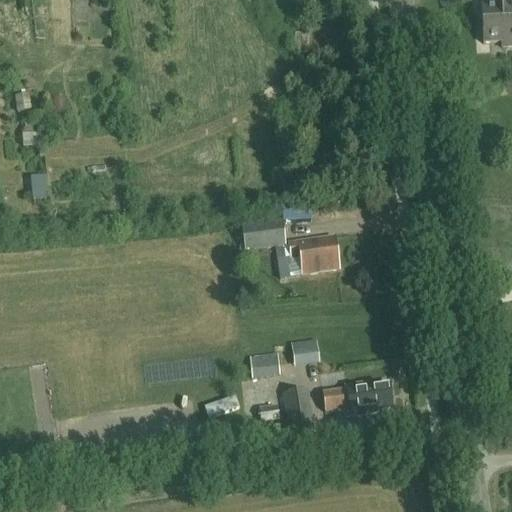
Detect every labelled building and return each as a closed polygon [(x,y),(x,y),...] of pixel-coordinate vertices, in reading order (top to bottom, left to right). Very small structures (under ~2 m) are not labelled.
[(511,0),(495,0),(481,1),(483,45),(501,44),(501,49),(511,48),(511,0)] [(313,33),(299,33),(299,46),(313,46),(313,33)] [(450,75),(467,111),(490,101),(474,65),(450,75)] [(24,125),(21,125),(22,137),(25,137),(25,144),(39,143),(38,125),(24,126),(24,125)] [(212,173),(198,173),(199,187),(213,186),(212,173)] [(334,239),(286,245),(282,221),(241,227),(244,254),(275,250),(277,262),(289,260),(289,262),(300,261),(302,278),(338,273),(334,239)] [(319,224),(289,228),(290,240),(321,236),(319,224)] [(252,381),(280,378),(278,355),(249,358),(252,381)] [(392,411),(389,385),(370,387),(370,384),(345,387),(346,391),(322,394),(325,413),(348,410),(350,419),(381,415),(381,412),(392,411)] [(315,433),(309,391),(282,395),(288,437),(315,433)] [(279,422),(277,407),(259,409),(261,425),(279,422)]
